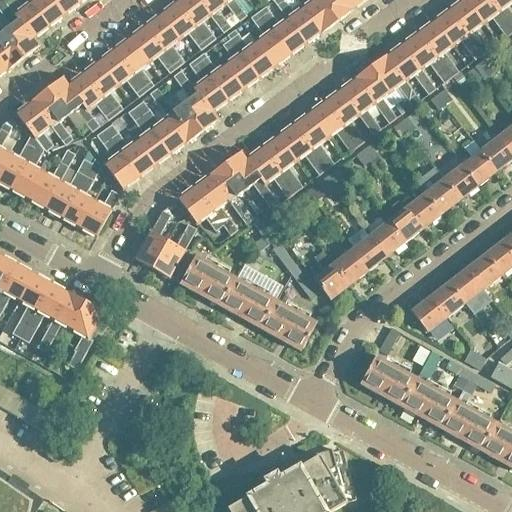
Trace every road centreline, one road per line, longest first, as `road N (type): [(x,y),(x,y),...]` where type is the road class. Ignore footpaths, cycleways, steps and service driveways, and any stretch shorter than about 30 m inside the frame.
road 1 (residential): [(95,280),(143,200),(412,0)]
road 2 (residential): [(312,401),(369,313),(511,204)]
road 3 (residential): [(510,511),(312,401)]
road 4 (residential): [(163,318),(71,486)]
road 5 (residential): [(312,401),(163,318)]
road 6 (residential): [(0,100),(128,0)]
